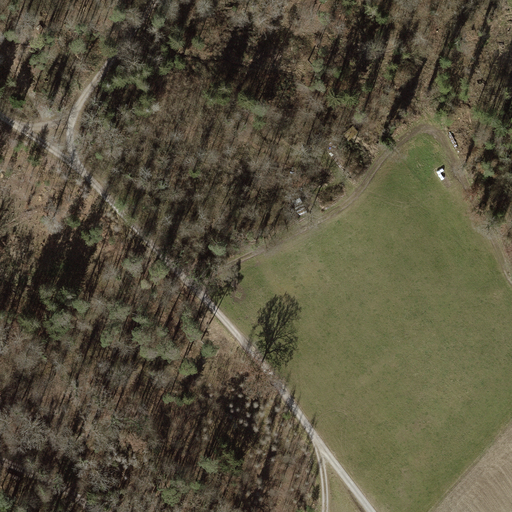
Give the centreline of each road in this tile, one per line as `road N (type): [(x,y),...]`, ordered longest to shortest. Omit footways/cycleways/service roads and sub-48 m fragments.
road 1 (track): [(0,114),(81,170),(136,227),(253,353),(371,511)]
road 2 (track): [(189,284),(328,215),(352,199),(391,145),(429,126),(440,129),(511,279)]
road 3 (track): [(157,0),(69,121),(81,170)]
road 4 (track): [(0,35),(47,126),(69,121)]
